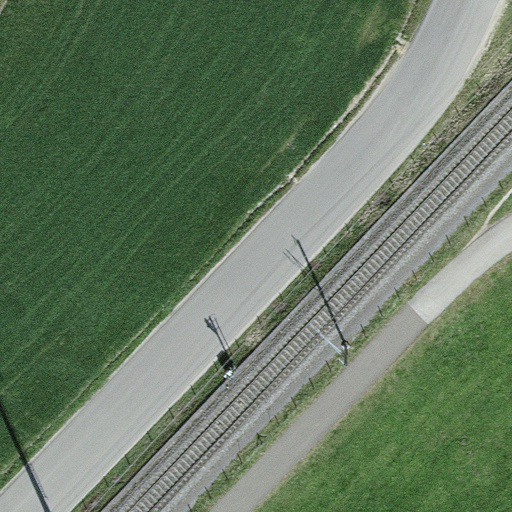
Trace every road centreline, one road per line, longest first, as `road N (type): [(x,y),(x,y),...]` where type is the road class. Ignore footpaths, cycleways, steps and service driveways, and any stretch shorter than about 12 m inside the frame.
road 1 (unclassified): [(16,511),(343,167),(426,71),(468,0)]
road 2 (track): [(511,252),(474,276),(243,511)]
